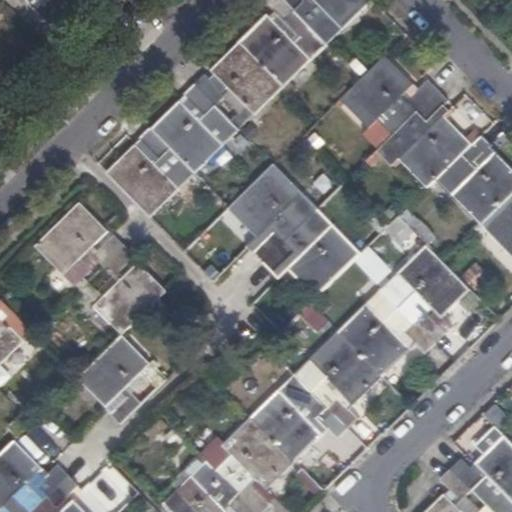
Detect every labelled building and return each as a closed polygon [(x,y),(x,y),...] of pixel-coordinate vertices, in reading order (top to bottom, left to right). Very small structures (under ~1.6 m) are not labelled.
[(330,45),(374,1),(373,0),(265,0),(264,1),(275,11),(213,71),(217,76),(213,80),(207,75),(186,95),(187,97),(154,131),(152,129),(141,140),(147,145),(143,149),(139,145),(110,174),(153,218),(226,147),(228,149),(235,142),(242,149),(245,146),(249,149),(255,143),(243,131),(314,61),(304,51),(321,35),(330,45)] [(430,189),(439,180),(511,255),(511,166),(499,153),(485,168),(479,162),(496,147),(484,135),(474,146),(446,117),(440,123),(435,118),(452,102),(431,81),(414,98),(409,92),(416,86),(388,57),(343,100),(372,129),(370,131),(384,146),(388,161),(396,169),(404,160),(430,189)] [(277,275),(287,265),(320,298),(365,255),(336,226),(326,235),(311,220),(320,211),(305,195),(306,194),(277,166),(232,210),(261,239),(264,235),(267,237),(269,240),(255,253),(277,275)] [(111,319),(126,335),(150,312),(171,292),(141,262),(127,277),(125,275),(123,273),(139,258),(118,235),(101,251),(97,246),(111,233),(81,202),(37,247),(66,277),(68,276),(98,305),(97,306),(111,319)] [(399,216),(386,229),(403,245),(416,232),(399,216)] [(194,478),(165,505),(171,511),(234,511),(236,510),(237,511),(266,511),(274,505),(257,490),(263,484),(269,490),(325,436),(322,434),(327,429),(340,441),(362,420),(346,404),(350,400),(357,406),(413,351),(407,344),(411,339),(428,356),(449,334),(432,319),(438,313),(445,320),(474,291),(429,247),(385,290),(394,300),(379,315),(369,305),(312,361),(315,365),(285,395),(281,392),(225,447),(234,456),(228,461),(215,449),(206,458),(219,472),(202,487),(194,478)] [(0,368),(26,343),(35,352),(45,342),(20,316),(1,334),(0,332),(0,304),(4,301),(0,296),(0,368)] [(127,336),(107,354),(80,380),(109,409),(125,426),(145,406),(129,389),(143,375),(160,391),(168,382),(165,379),(152,366),(154,363),(127,336)] [(22,413),(8,428),(17,438),(32,423),(22,413)] [(429,511),(498,511),(511,499),(511,438),(508,435),(478,465),(484,470),(479,476),(464,459),(442,479),(452,491),(429,511)] [(86,511),(77,501),(71,508),(69,506),(65,502),(82,486),(60,466),(44,482),(40,477),(47,471),(18,442),(0,459),(0,511),(86,511)]
